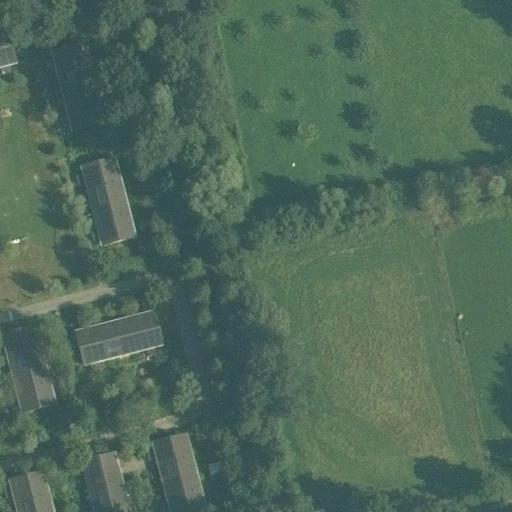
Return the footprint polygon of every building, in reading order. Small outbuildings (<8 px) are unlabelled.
[(0,34),(0,68),(15,65),(6,33),(0,34)] [(52,54),(70,126),(72,132),(104,124),(83,46),(52,54)] [(56,73),(53,62),(45,64),(48,75),(56,73)] [(0,77),(10,75),(8,67),(0,69),(0,77)] [(69,125),(67,115),(59,117),(61,127),(69,125)] [(113,161),(81,169),(101,247),(133,239),(113,161)] [(85,188),(83,178),(75,180),(77,190),(85,188)] [(99,241),(96,230),(88,232),(91,243),(99,241)] [(75,335),(83,367),(161,347),(153,315),(75,335)] [(2,337),(21,409),(22,415),(54,407),(34,329),(2,337)] [(148,359),(158,357),(156,349),(146,351),(148,359)] [(95,373),(105,370),(103,362),(93,365),(95,373)] [(19,407),(17,396),(9,398),(11,409),(19,407)] [(203,511),(184,437),(153,445),(169,511),(203,511)] [(156,461),(153,451),(145,453),(148,463),(156,461)] [(93,511),(127,511),(113,456),(81,464),(93,511)] [(126,470),(123,460),(115,462),(118,472),(126,470)] [(50,511),(41,475),(9,483),(16,511),(50,511)] [(14,502),(11,492),(3,494),(6,504),(14,502)]
